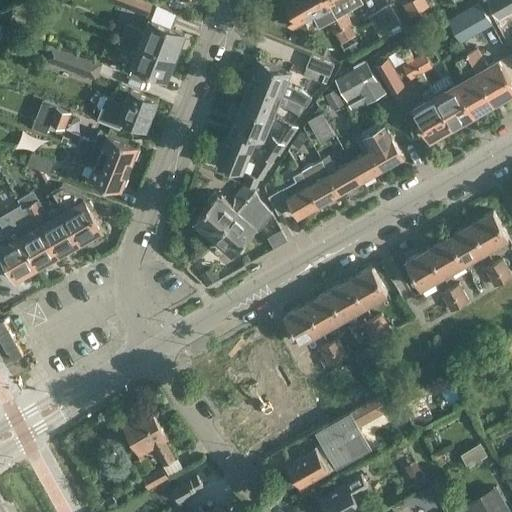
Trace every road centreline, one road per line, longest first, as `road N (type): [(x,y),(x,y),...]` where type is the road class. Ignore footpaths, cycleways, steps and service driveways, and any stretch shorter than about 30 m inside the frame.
road 1 (unclassified): [(146,346),(511,137)]
road 2 (residential): [(146,346),(130,275),(133,239),(237,0)]
road 3 (residential): [(262,511),(197,431),(146,346)]
road 4 (unclassified): [(0,441),(146,346)]
